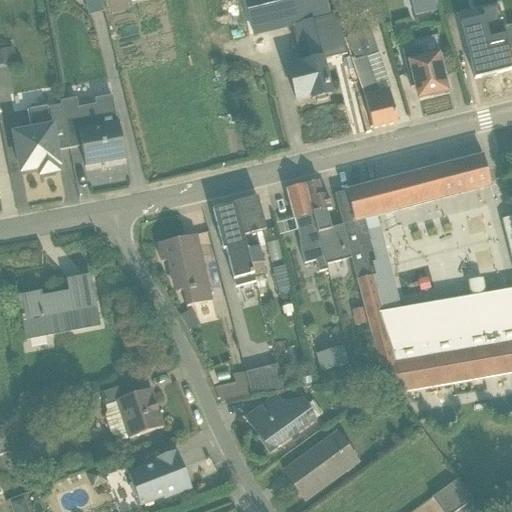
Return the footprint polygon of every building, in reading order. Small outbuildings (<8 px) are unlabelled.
[(199,0),(206,40),(292,25),(297,51),(314,48),(314,45),(323,43),(315,0),(199,0)] [(397,0),(399,13),(422,10),(420,0),(397,0)] [(480,84),(511,75),(511,35),(471,46),(480,84)] [(376,134),(406,125),(386,56),(356,65),(376,134)] [(424,104),(457,95),(447,56),(414,64),(424,104)] [(300,109),(341,99),(332,60),(291,69),(300,109)] [(84,172),(124,164),(111,100),(93,104),(94,109),(77,112),(75,103),(58,106),(59,111),(61,110),(69,153),(79,151),(84,172)] [(55,156),(69,153),(61,110),(59,111),(47,113),(46,111),(27,114),(31,132),(13,136),(20,176),(38,173),(38,175),(43,179),(52,177),(55,172),(55,170),(57,169),(55,156)] [(397,400),(511,378),(511,292),(384,313),(364,227),(498,190),(492,158),(338,196),(389,401),(397,400)] [(327,266),(345,262),(330,198),(326,182),(309,186),(327,266)] [(327,266),(309,186),(287,191),(305,272),(327,266)] [(252,240),(277,232),(267,199),(242,207),(252,240)] [(252,240),(242,207),(219,214),(242,290),(265,283),(252,240)] [(191,310),(216,305),(200,239),(162,247),(174,296),(187,293),(191,310)] [(28,344),(103,329),(93,278),(70,283),(73,296),(48,301),(47,295),(19,301),(28,344)] [(334,366),(329,346),(302,353),(307,373),(334,366)] [(221,386),(204,388),(205,400),(268,393),(265,367),(220,372),(221,386)] [(273,451),(321,416),(298,385),(251,421),(273,451)] [(131,445),(169,432),(156,393),(118,406),(131,445)] [(105,401),(91,404),(101,442),(115,438),(105,401)] [(342,482),(363,466),(340,435),(286,475),(309,507),(342,482)] [(451,455),(436,462),(443,477),(458,470),(451,455)] [(144,509),(197,489),(184,456),(132,475),(144,509)] [(447,479),(418,495),(427,511),(442,511),(459,503),(447,479)] [(0,504),(3,511),(15,511),(10,500),(0,504)]
